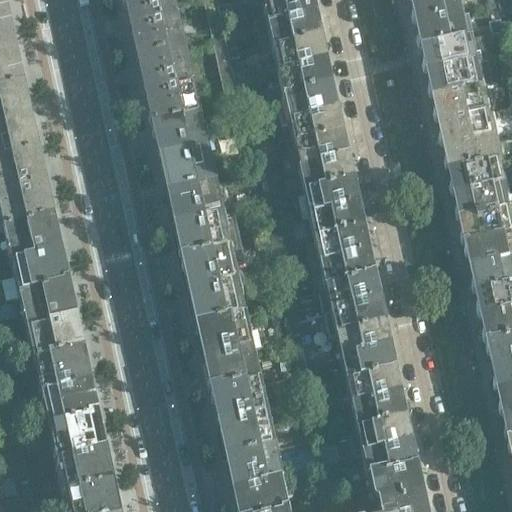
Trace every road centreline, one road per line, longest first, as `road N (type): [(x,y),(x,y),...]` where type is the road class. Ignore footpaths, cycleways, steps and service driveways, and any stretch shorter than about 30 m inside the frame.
road 1 (tertiary): [(56,0),(174,511)]
road 2 (residential): [(451,511),(337,0)]
